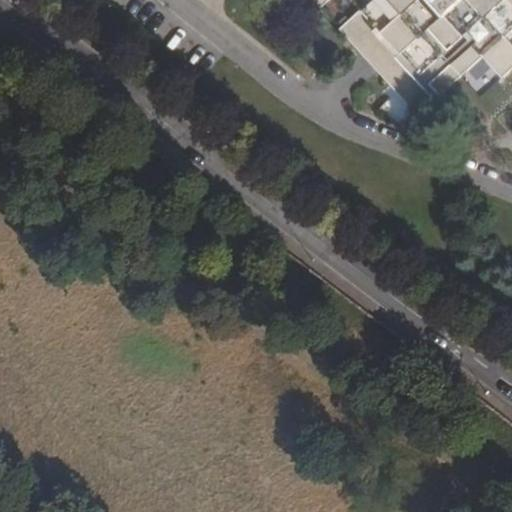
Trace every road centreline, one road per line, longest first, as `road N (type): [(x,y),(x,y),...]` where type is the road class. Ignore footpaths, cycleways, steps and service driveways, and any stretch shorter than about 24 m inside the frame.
road 1 (tertiary): [(2,0),(363,272),(511,372)]
road 2 (residential): [(511,189),(310,104),(178,0)]
